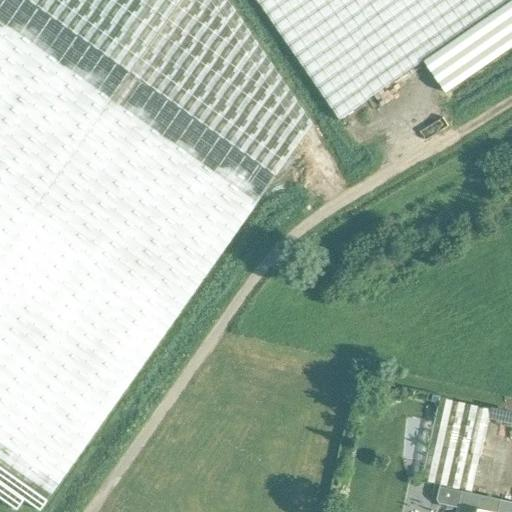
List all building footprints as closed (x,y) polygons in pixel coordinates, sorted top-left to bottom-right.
[(310,124),(226,0),(0,0),(0,499),(15,510),(23,499),(38,510),(310,124)] [(511,0),(256,0),(327,104),(338,120),(424,61),(446,93),(511,48),(511,0)] [(472,492),(491,409),(440,398),(421,480),(462,489),(472,492)] [(511,413),(499,412),(499,425),(511,426),(511,413)] [(511,511),(511,500),(472,492),(462,489),(462,493),(441,488),(438,500),(439,504),(441,505),(447,511),(454,508),(458,508),(457,511),(511,511)]
